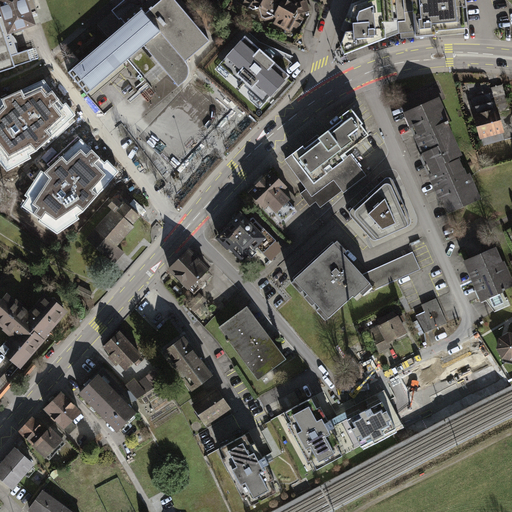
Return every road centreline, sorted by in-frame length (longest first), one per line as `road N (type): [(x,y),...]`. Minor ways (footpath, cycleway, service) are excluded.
road 1 (residential): [(362,74),(468,310),(458,338),(359,386),(334,382),(183,231)]
road 2 (residential): [(148,272),(269,446)]
road 3 (primary): [(183,231),(255,150),(328,92)]
road 4 (residential): [(55,373),(125,465),(149,511)]
road 5 (primary): [(362,74),(429,56),(511,58)]
road 6 (primary): [(55,373),(148,272)]
